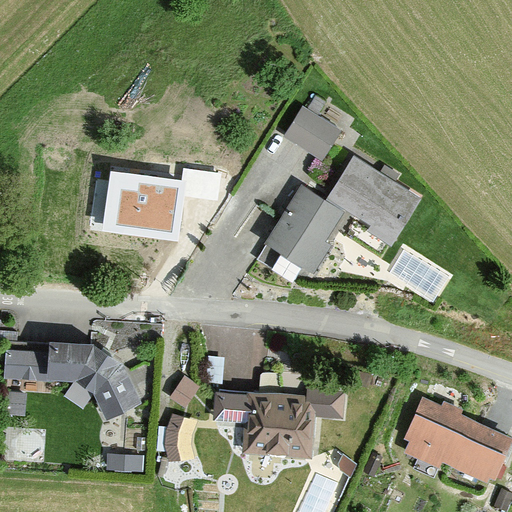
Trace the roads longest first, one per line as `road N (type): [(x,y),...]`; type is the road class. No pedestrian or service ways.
road 1 (residential): [(0,296),(273,313),(511,371)]
road 2 (unknown): [(217,310),(308,154)]
